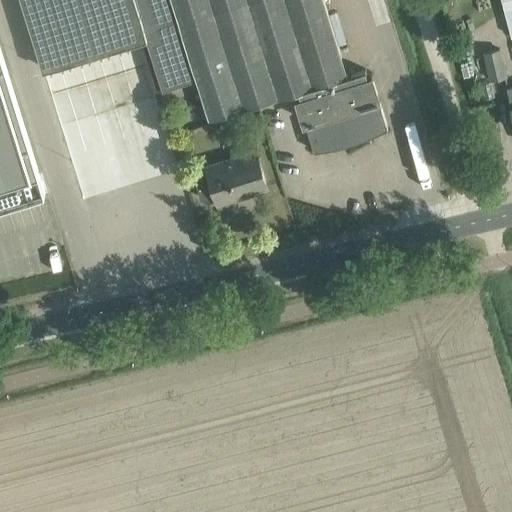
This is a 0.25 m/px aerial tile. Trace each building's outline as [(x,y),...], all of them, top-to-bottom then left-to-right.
[(348,74),(324,0),(21,0),(37,48),(42,67),(146,35),(163,89),(197,79),(209,118),(296,91),(305,121),(314,150),(333,147),(352,143),(370,136),(388,127),(379,98),(374,99),(373,95),(377,94),(372,76),(368,77),(366,69),(348,74)] [(511,0),(501,0),(511,35),(511,0)] [(506,76),(500,48),(484,52),(490,79),(506,76)] [(0,208),(45,194),(39,175),(33,156),(0,49),(0,208)] [(208,169),(198,172),(195,178),(201,197),(207,201),(217,198),(218,202),(219,202),(218,198),(250,188),(251,192),(267,187),(256,151),(207,165),(208,169)]
